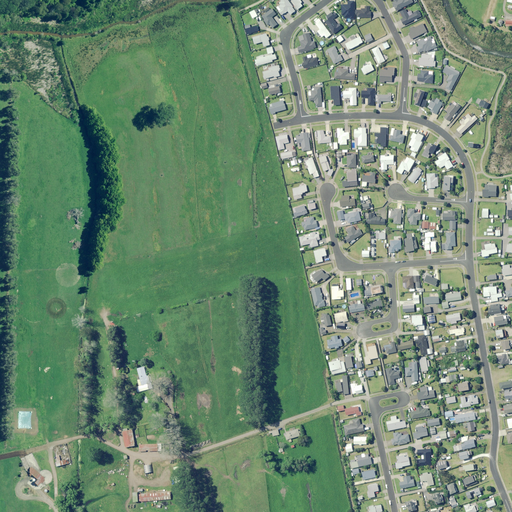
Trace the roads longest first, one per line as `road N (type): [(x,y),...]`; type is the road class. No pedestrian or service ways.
road 1 (track): [(0,457),(74,437),(140,455),(189,455),(366,398)]
road 2 (residential): [(510,511),(493,458),(495,417),(468,259)]
road 3 (residential): [(302,120),(285,40),(326,0)]
road 4 (residential): [(327,190),(341,263),(390,265)]
road 5 (residential): [(377,0),(405,55),(401,116)]
road 6 (residential): [(470,201),(469,174),(452,142),(401,116)]
